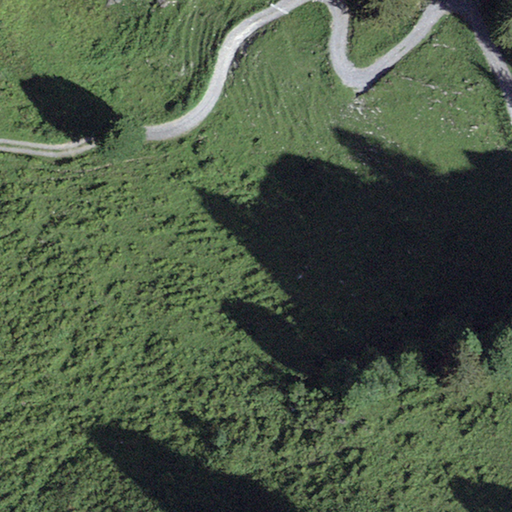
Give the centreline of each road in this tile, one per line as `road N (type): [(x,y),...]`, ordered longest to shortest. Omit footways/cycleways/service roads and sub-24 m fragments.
road 1 (track): [(0,143),(68,147),(193,120),(209,104),(243,28),(298,0)]
road 2 (track): [(335,0),(339,61),(356,77),(410,43),(446,0)]
